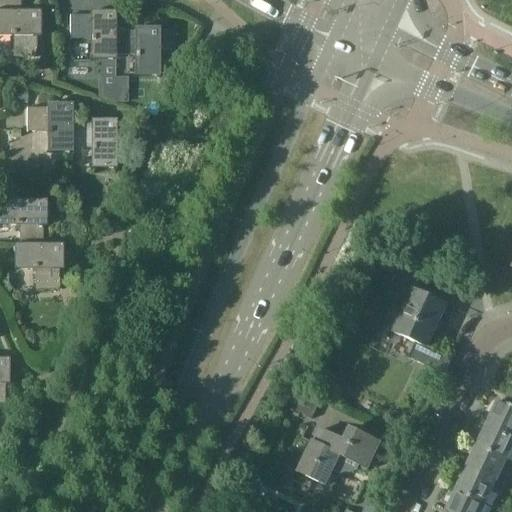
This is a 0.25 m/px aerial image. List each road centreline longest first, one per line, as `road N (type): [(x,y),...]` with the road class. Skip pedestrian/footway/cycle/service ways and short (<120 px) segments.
road 1 (secondary): [(343,29),(228,272),(137,511)]
road 2 (secondary): [(167,511),(381,45)]
road 3 (residential): [(409,511),(487,343),(511,331)]
road 4 (tertiary): [(511,106),(381,45)]
